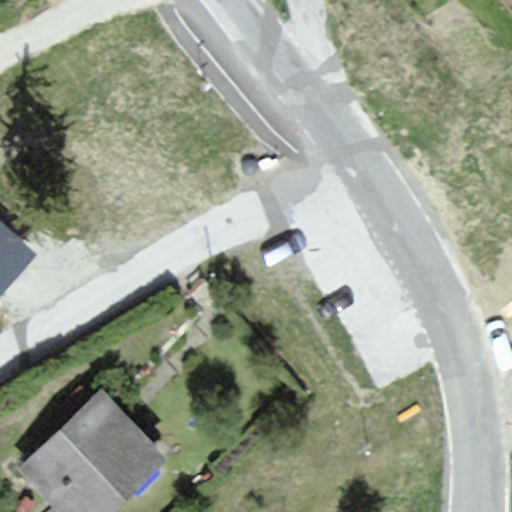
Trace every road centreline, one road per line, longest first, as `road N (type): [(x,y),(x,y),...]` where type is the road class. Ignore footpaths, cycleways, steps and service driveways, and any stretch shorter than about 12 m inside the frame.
road 1 (residential): [(367,168),(218,231),(0,357)]
road 2 (tertiary): [(367,168),(419,256),(471,389),(475,511)]
road 3 (tertiary): [(225,0),(327,119)]
road 4 (residential): [(303,0),(327,119)]
